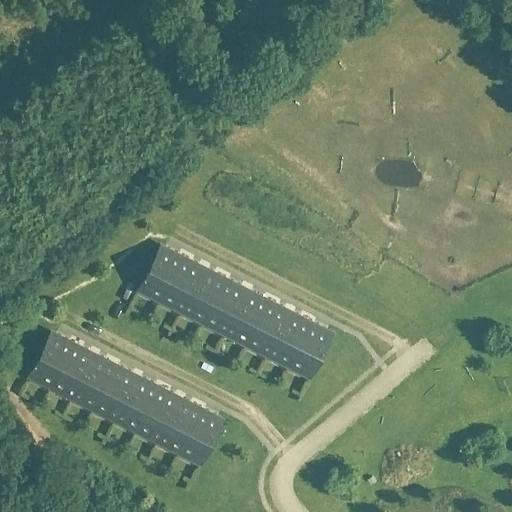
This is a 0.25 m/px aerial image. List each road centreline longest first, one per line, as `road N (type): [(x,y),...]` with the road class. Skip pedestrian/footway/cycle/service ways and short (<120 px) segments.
road 1 (track): [(57,318),(248,411),(292,460)]
road 2 (track): [(172,233),(411,360)]
